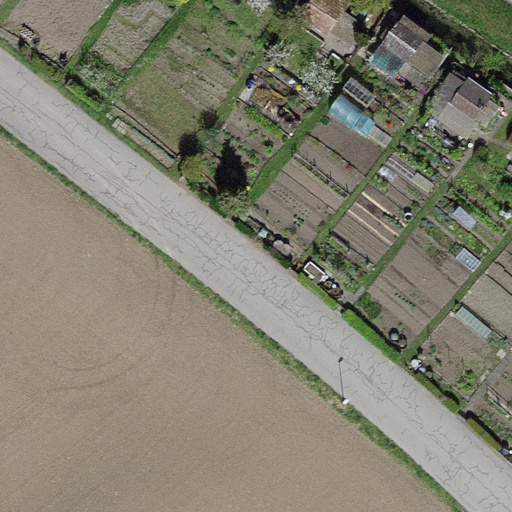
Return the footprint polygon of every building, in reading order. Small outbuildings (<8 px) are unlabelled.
[(345,11),(349,5),(342,0),(310,0),(300,15),(328,35),(329,32),(351,48),(367,27),(345,11)] [(370,60),(395,78),(407,61),(431,78),(446,57),(426,43),(432,35),(402,14),(370,60)] [(319,59),(301,43),(284,63),(302,79),(319,59)] [(433,115),(466,138),(478,122),(474,120),(492,94),(467,76),(463,81),(451,72),(440,88),(447,94),(433,115)] [(342,86),(366,107),(375,96),(351,76),(342,86)] [(360,138),(372,123),(339,94),(326,109),(360,138)] [(385,161),(411,181),(422,166),(396,146),(385,161)] [(470,229),(476,221),(459,206),(452,214),(470,229)] [(483,338),(490,331),(463,306),(456,314),(483,338)]
